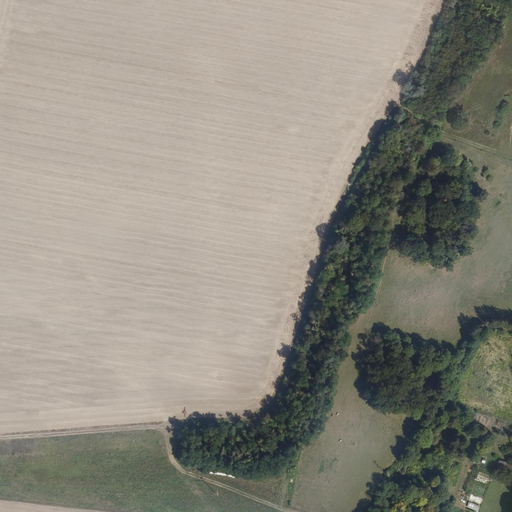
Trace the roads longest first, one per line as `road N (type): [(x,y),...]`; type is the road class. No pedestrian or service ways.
road 1 (track): [(0,437),(232,430),(270,426),(287,415),(368,166),(453,0)]
road 2 (track): [(165,427),(181,470),(290,511)]
